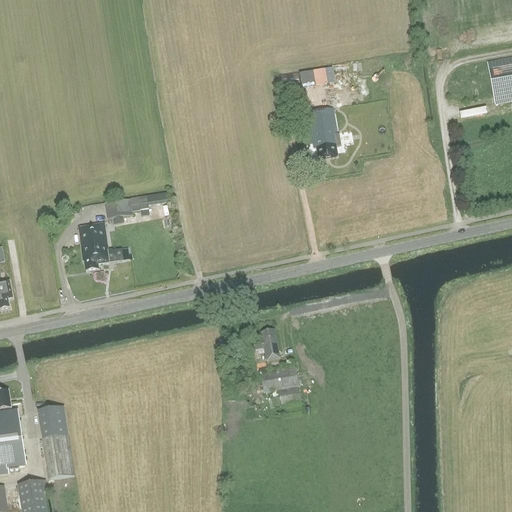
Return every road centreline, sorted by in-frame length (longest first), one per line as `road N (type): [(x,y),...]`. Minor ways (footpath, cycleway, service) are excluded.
road 1 (tertiary): [(0,334),(511,223)]
road 2 (track): [(405,511),(400,314),(391,292)]
road 3 (track): [(317,264),(292,102)]
